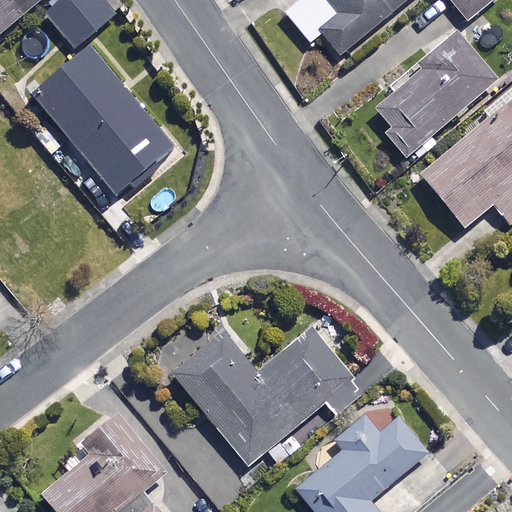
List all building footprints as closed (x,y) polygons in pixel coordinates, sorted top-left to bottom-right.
[(0,0),(0,39),(46,0),(0,0)] [(112,18),(95,0),(68,0),(45,21),(73,53),(112,18)] [(410,0),(298,0),(279,16),(303,46),(318,34),(339,59),(410,0)] [(495,0),(447,0),(465,23),(495,0)] [(381,137),(405,162),(420,148),(429,158),(442,146),(433,136),(492,81),(453,39),(373,114),(388,130),(381,137)] [(174,158),(88,53),(31,101),(67,144),(51,156),(76,187),(91,175),(117,205),(174,158)] [(511,105),(510,103),(416,177),(458,231),(489,207),(505,227),(511,221),(511,105)] [(70,245),(0,156),(0,266),(16,287),(70,245)] [(361,398),(310,334),(256,378),(219,333),(168,375),(244,468),(264,451),(277,467),(361,398)] [(167,476),(119,415),(75,449),(85,462),(40,497),(52,511),(167,511),(149,489),(167,476)] [(378,436),(361,416),(327,444),(337,456),(294,492),(310,511),(373,511),(367,504),(424,457),(395,422),(378,436)]
